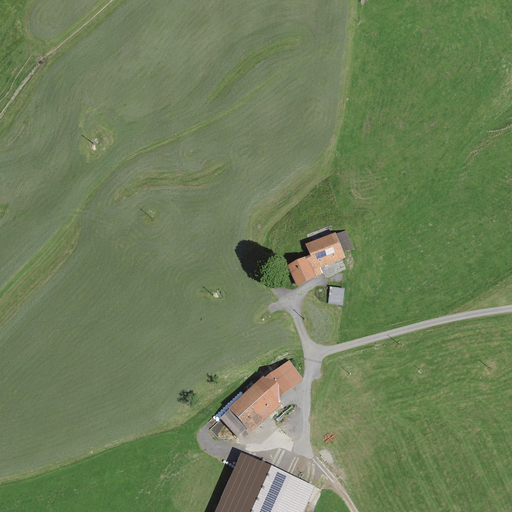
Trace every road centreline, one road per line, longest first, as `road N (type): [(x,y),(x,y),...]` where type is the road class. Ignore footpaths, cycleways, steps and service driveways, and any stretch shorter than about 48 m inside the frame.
road 1 (residential): [(511,308),(446,316),(316,355),(299,446)]
road 2 (track): [(206,443),(260,438),(299,446),(337,483),(352,511)]
